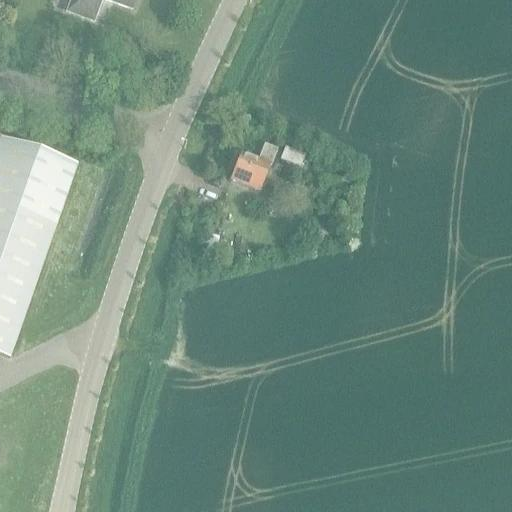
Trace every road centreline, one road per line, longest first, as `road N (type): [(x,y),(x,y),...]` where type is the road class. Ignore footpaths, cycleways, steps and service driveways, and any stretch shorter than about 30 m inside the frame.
road 1 (residential): [(59,511),(103,319),(173,134)]
road 2 (residential): [(173,134),(0,78)]
road 3 (residential): [(173,134),(236,0)]
